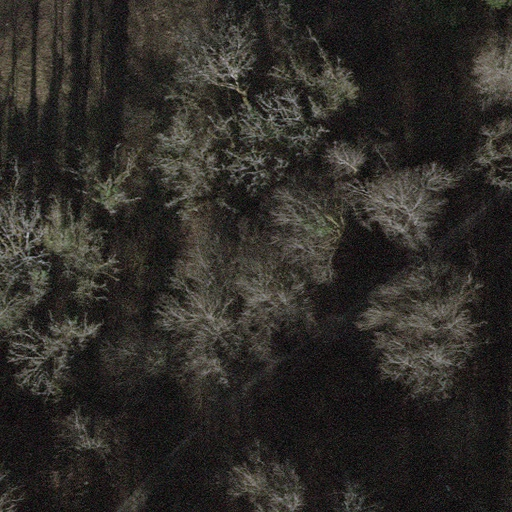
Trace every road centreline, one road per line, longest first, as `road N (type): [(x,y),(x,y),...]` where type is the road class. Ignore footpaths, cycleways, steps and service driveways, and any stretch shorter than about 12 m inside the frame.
road 1 (track): [(511,384),(230,422),(10,511)]
road 2 (track): [(142,511),(277,376),(511,193)]
